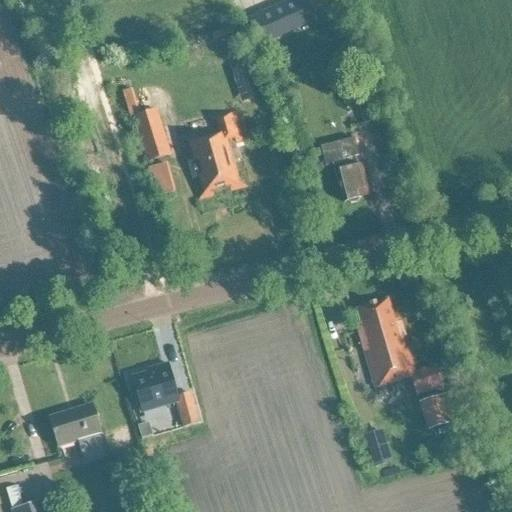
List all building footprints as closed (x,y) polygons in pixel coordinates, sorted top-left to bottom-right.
[(262,47),(315,23),(305,0),(303,0),(252,23),(262,47)] [(364,125),(378,121),(370,93),(364,73),(351,76),(356,97),(364,125)] [(147,163),(170,156),(157,112),(134,119),(147,163)] [(242,142),(234,114),(210,121),(210,122),(216,120),(221,136),(198,143),(197,139),(182,143),(183,144),(189,142),(195,161),(187,164),(192,181),(200,179),(205,198),(198,200),(199,201),(214,197),(213,192),(229,188),(231,192),(246,188),(245,187),(236,189),(223,143),(237,139),(238,143),(242,142)] [(78,136),(88,133),(84,119),(74,122),(78,136)] [(359,158),(354,140),(320,149),(326,169),(333,167),(335,175),(334,175),(337,186),(340,188),(344,204),(347,203),(350,206),(357,204),(359,200),(362,200),(362,199),(369,197),(361,168),(358,169),(355,159),(359,158)] [(147,168),(155,198),(175,192),(166,163),(147,168)] [(416,396),(443,388),(437,368),(415,375),(399,321),(394,323),(388,301),(357,311),(363,332),(358,333),(375,390),(411,379),(416,396)] [(155,373),(133,379),(138,398),(135,399),(140,417),(156,412),(178,406),(184,429),(199,425),(190,396),(178,399),(168,365),(154,369),(155,373)] [(452,424),(442,398),(422,405),(431,431),(452,424)] [(92,408),(50,421),(58,448),(78,442),(85,465),(107,459),(100,436),(101,435),(92,408)] [(511,477),(503,480),(511,505),(511,477)] [(46,511),(43,503),(15,511),(46,511)]
